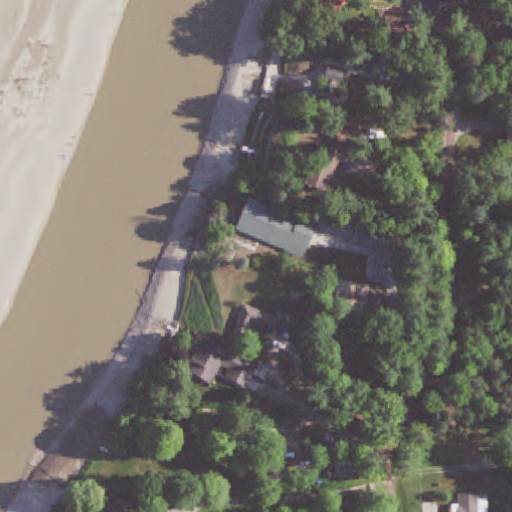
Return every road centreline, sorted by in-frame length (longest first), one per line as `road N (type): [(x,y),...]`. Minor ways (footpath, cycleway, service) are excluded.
road 1 (residential): [(387,491),(408,418),(444,372),(455,335),(444,187),(458,130),(443,60),(416,0)]
road 2 (residential): [(387,491),(256,384)]
